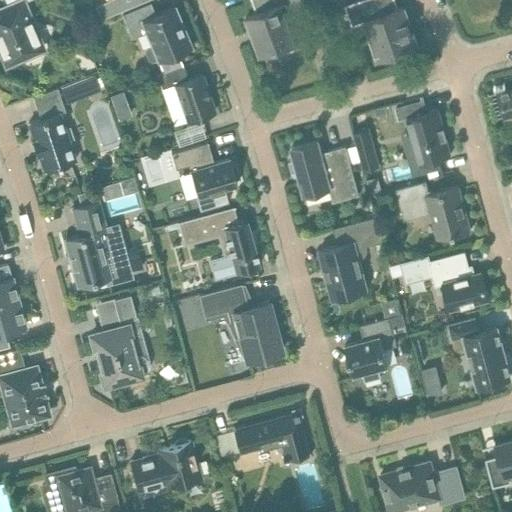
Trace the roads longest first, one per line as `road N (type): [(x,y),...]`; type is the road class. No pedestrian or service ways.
road 1 (residential): [(89,427),(0,129)]
road 2 (residential): [(324,360),(256,119)]
road 3 (residential): [(89,427),(324,360)]
road 4 (residential): [(511,402),(374,437),(351,431),(334,407),(324,360)]
road 5 (residential): [(511,280),(453,64)]
road 6 (residential): [(256,119),(453,64)]
road 7 (residential): [(256,119),(211,0)]
